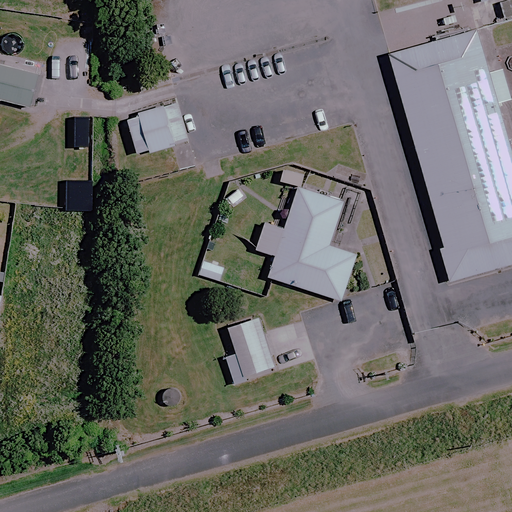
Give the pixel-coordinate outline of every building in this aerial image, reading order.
[(511,156),(497,106),(511,102),(502,71),(487,76),(475,33),(387,59),(443,248),(440,249),(450,284),(511,265),(511,156)] [(38,77),(0,67),(0,101),(30,110),(38,77)] [(188,143),(178,104),(124,118),(135,158),(188,143)] [(342,203),(297,189),(270,279),(342,301),(356,255),(329,247),(342,203)] [(275,367),(259,318),(226,328),(243,378),(275,367)]
